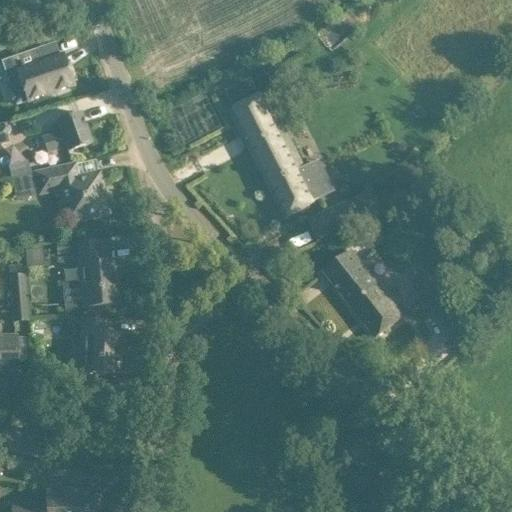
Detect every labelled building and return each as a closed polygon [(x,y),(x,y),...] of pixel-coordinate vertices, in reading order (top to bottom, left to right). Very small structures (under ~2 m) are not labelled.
[(76,82),(72,69),(67,71),(62,58),(41,66),(35,51),(0,63),(8,85),(19,81),(27,102),(72,87),(71,84),(76,82)] [(229,112),(268,188),(304,169),(266,93),(229,112)] [(42,140),(47,155),(65,148),(67,154),(91,145),(79,114),(56,122),(60,133),(42,140)] [(0,125),(0,146),(9,144),(3,125),(0,125)] [(11,181),(19,179),(31,175),(28,164),(8,169),(11,181)] [(109,216),(99,174),(76,179),(73,166),(34,175),(39,195),(65,189),(72,224),(109,216)] [(320,200),(304,169),(268,188),(285,221),(320,200)] [(370,205),(374,213),(364,218),(355,201),(307,222),(317,244),(366,223),(375,218),(374,215),(380,213),(375,203),(370,205)] [(79,285),(61,287),(64,321),(102,318),(101,308),(119,306),(119,303),(116,303),(113,278),(117,278),(115,263),(100,265),(98,243),(76,245),(79,285)] [(324,274),(376,341),(403,319),(351,252),(324,274)] [(413,283),(429,308),(445,298),(429,273),(413,283)] [(8,278),(12,323),(28,322),(24,277),(8,278)] [(456,306),(441,322),(451,332),(467,316),(456,306)] [(80,347),(85,347),(84,375),(118,376),(120,336),(105,335),(106,322),(86,321),(81,321),(80,347)] [(0,338),(0,375),(3,375),(3,371),(16,371),(16,338),(0,338)] [(78,383),(78,397),(112,399),(112,385),(78,383)] [(46,507),(12,508),(11,511),(108,511),(108,493),(92,493),(90,493),(57,493),(57,497),(46,497),(46,507)]
